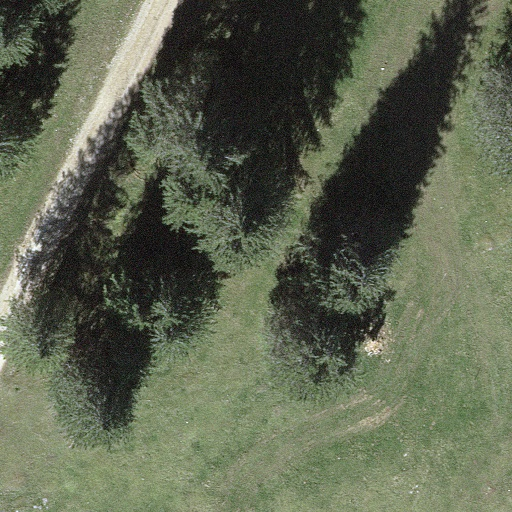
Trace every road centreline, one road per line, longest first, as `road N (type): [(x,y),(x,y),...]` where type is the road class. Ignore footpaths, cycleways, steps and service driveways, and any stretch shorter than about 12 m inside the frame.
road 1 (track): [(0,347),(153,0)]
road 2 (track): [(511,295),(275,511)]
